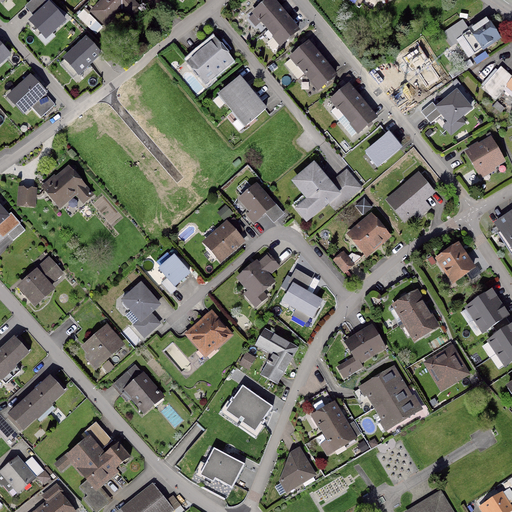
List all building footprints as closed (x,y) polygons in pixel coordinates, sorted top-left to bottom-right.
[(129,0),(103,0),(91,13),(104,26),(121,9),(129,18),(139,9),(129,0)] [(269,0),(265,3),(253,14),(273,38),(267,43),(267,46),(272,51),(291,36),(296,32),(270,0),(269,0)] [(46,3),(26,22),(44,40),(64,22),(46,3)] [(88,17),(82,23),(94,34),(100,29),(88,17)] [(498,38),(486,21),(474,29),(473,26),(467,30),(469,32),(462,37),(469,47),(464,51),(469,58),(498,38)] [(83,37),(60,60),(77,76),(99,54),(83,37)] [(213,38),(186,61),(204,83),(229,62),(222,54),(222,51),(220,51),(217,48),(220,46),(213,38)] [(0,62),(8,54),(0,45),(0,62)] [(334,77),(307,45),(302,49),(290,59),(317,91),(329,81),(334,77)] [(469,62),(463,66),(465,70),(472,66),(469,62)] [(511,78),(511,80),(500,69),(483,88),(495,99),(506,87),(511,92),(511,78)] [(46,94),(32,80),(10,101),(24,115),(46,94)] [(239,80),(220,95),(246,126),(264,110),(258,103),(245,87),(239,80)] [(374,119),(348,87),(343,91),(331,101),(357,133),(370,123),(374,119)] [(455,94),(436,109),(447,123),(444,126),(451,135),(464,125),(460,119),(469,111),(455,94)] [(379,166),(399,149),(387,135),(367,152),(379,166)] [(490,141),(466,154),(479,178),(503,165),(490,141)] [(309,201),(301,207),(309,217),(329,201),(334,208),(357,189),(347,176),(331,189),(313,167),(294,183),(309,201)] [(82,186),(68,170),(56,181),(53,178),(50,181),(50,185),(44,191),(58,207),(82,186)] [(404,187),(405,189),(392,201),(406,218),(420,207),(417,204),(431,192),(418,176),(404,187)] [(272,206),(255,187),(240,200),(251,213),(247,216),(253,223),(272,206)] [(34,191),(19,189),(18,206),(33,207),(34,191)] [(231,214),(225,207),(219,212),(225,219),(231,214)] [(511,214),(495,225),(511,250),(511,214)] [(387,236),(372,218),(348,237),(364,256),(387,236)] [(26,231),(18,219),(7,228),(15,239),(26,231)] [(204,244),(219,262),(242,242),(226,224),(204,244)] [(456,246),(437,259),(448,276),(454,272),(459,278),(472,269),(456,246)] [(342,254),(334,261),(344,272),(351,266),(342,254)] [(255,298),(271,283),(261,272),(272,262),(267,255),(256,265),(255,264),(238,279),(255,298)] [(159,270),(166,279),(160,284),(170,295),(176,290),(173,287),(187,275),(173,258),(159,270)] [(47,286),(60,275),(53,267),(44,275),(38,269),(29,277),(30,278),(19,288),(32,303),(39,296),(41,299),(51,290),(47,286)] [(133,327),(143,338),(158,325),(148,314),(157,306),(140,287),(131,294),(127,294),(123,298),(122,305),(126,309),(130,310),(140,321),(133,327)] [(482,332),(508,316),(501,306),(497,299),(492,291),(466,307),(482,332)] [(414,340),(435,328),(428,315),(423,307),(415,293),(393,306),(414,340)] [(298,318),(301,322),(307,316),(300,309),(296,313),(299,317),(298,318)] [(187,335),(199,350),(204,356),(214,347),(215,348),(229,336),(210,314),(187,335)] [(511,360),(511,323),(488,339),(505,365),(511,360)] [(120,345),(106,329),(84,348),(91,356),(94,354),(101,362),(120,345)] [(346,344),(357,363),(382,348),(371,329),(346,344)] [(267,365),(262,374),(276,383),(296,349),(265,332),(258,345),(273,354),(268,363),(267,362),(265,364),(267,365)] [(17,338),(0,352),(0,365),(6,372),(29,351),(17,338)] [(450,352),(428,365),(441,387),(463,374),(450,352)] [(112,368),(107,362),(102,367),(107,373),(112,368)] [(159,395),(134,366),(115,383),(123,393),(126,391),(131,398),(130,399),(143,413),(152,406),(149,403),(159,395)] [(343,366),(338,369),(343,378),(348,374),(343,366)] [(382,420),(384,420),(389,429),(418,412),(408,396),(401,385),(392,369),(363,386),(368,395),(368,397),(375,408),(382,420)] [(471,384),(476,381),(473,376),(467,379),(471,384)] [(52,377),(29,398),(41,411),(65,390),(52,377)] [(375,408),(368,397),(368,395),(363,386),(357,390),(355,399),(364,414),(375,408)] [(256,398),(241,387),(221,414),(237,425),(256,398)] [(332,405),(325,393),(319,397),(326,409),(332,405)] [(332,405),(326,409),(319,397),(307,404),(314,416),(312,417),(333,451),(353,439),(346,427),(343,422),(339,415),(332,405)] [(41,411),(29,398),(8,418),(20,431),(41,411)] [(272,408),(256,398),(237,425),(253,436),(272,408)] [(54,465),(59,471),(70,461),(87,480),(78,488),(86,497),(83,500),(93,511),(97,511),(107,503),(96,490),(108,479),(106,476),(127,458),(117,446),(103,457),(83,434),(81,436),(86,441),(68,456),(67,454),(54,465)] [(217,482),(231,490),(245,464),(215,448),(199,478),(215,486),(217,482)] [(290,455),(280,482),(286,492),(313,476),(298,451),(290,455)] [(16,459),(0,473),(17,492),(33,479),(16,459)] [(72,511),(60,497),(62,495),(55,486),(42,497),(47,503),(36,511),(34,511),(72,511)] [(126,508),(125,507),(119,511),(169,511),(171,511),(172,511),(179,506),(172,498),(165,504),(151,487),(129,504),(130,505),(126,508)] [(500,494),(479,508),(481,511),(509,511),(510,511),(500,494)]
